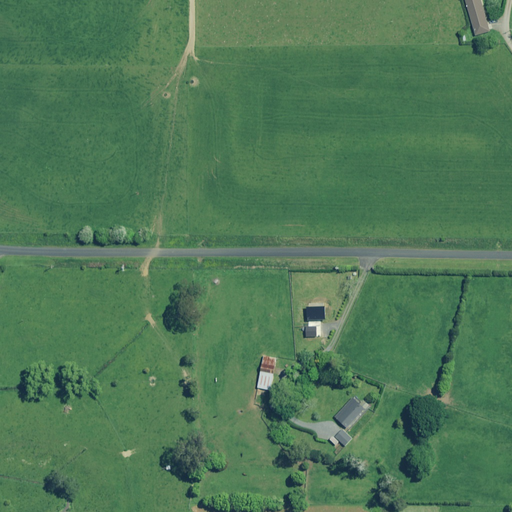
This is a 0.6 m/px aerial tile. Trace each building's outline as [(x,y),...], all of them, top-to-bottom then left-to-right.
[(490,32),(480,0),(464,0),(475,36),(490,32)] [(260,372),(274,374),(277,357),(263,355),(260,372)] [(274,374),(260,372),(257,387),(272,390),(274,374)] [(361,404),(355,399),(337,418),(348,429),(370,406),(364,400),(361,404)] [(352,439),(342,430),(335,438),(345,447),(352,439)]
